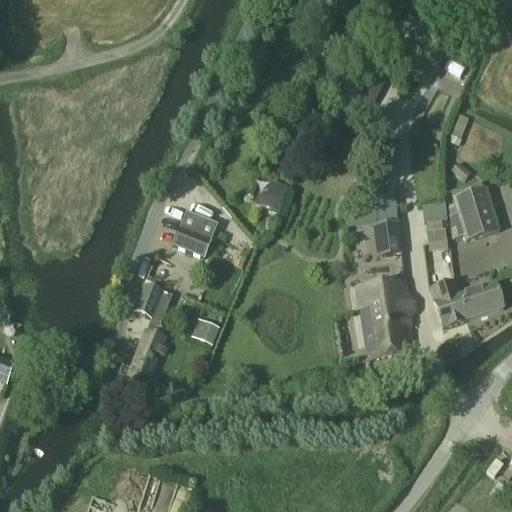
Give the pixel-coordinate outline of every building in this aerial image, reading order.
[(511,50),(503,46),(492,70),(505,76),(511,60),(511,50)] [(451,138),(448,144),(459,149),(462,142),(461,142),(451,138)] [(255,208),(268,212),(267,215),(278,218),(285,190),(269,186),(266,199),(258,196),(255,208)] [(394,190),(393,190),(373,191),(376,226),(397,225),(394,190)] [(465,245),(499,234),(486,192),(451,203),(455,217),(448,219),(451,242),(463,238),(465,245)] [(203,261),(217,228),(185,215),(171,248),(203,261)] [(398,225),(397,225),(376,226),(372,227),(376,260),(402,257),(398,225)] [(426,234),(425,234),(427,244),(427,245),(445,242),(444,232),(441,232),(426,234)] [(431,269),(438,288),(451,282),(444,264),(431,269)] [(403,284),(357,291),(368,362),(413,355),(403,284)] [(454,285),(429,293),(441,332),(469,323),(459,299),(458,299),(454,285)] [(169,298),(163,296),(142,287),(131,315),(158,326),(169,298)] [(495,288),(459,299),(469,323),(503,312),(495,288)] [(346,313),(348,360),(360,359),(359,312),(346,313)] [(197,323),(190,341),(211,350),(218,332),(197,323)] [(145,391),(164,342),(145,334),(125,383),(145,391)] [(0,386),(2,387),(6,389),(15,366),(0,361),(0,386)] [(0,409),(0,464),(10,437),(14,439),(21,417),(0,409)] [(493,481),(502,469),(494,463),(485,475),(493,481)] [(139,508),(150,511),(188,511),(195,490),(149,476),(139,508)] [(467,503),(484,511),(489,498),(473,491),(467,503)]
